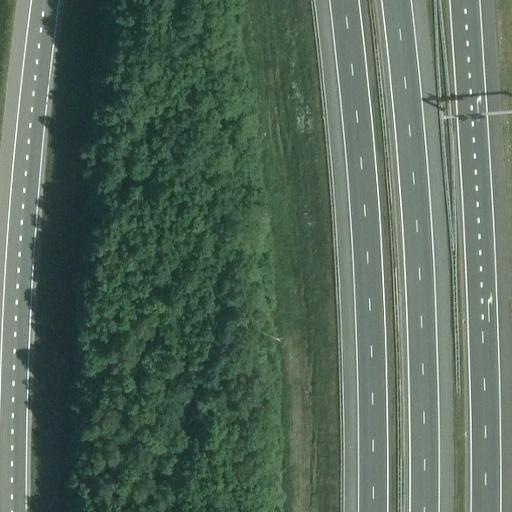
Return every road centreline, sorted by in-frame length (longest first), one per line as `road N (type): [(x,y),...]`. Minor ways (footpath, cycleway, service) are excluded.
road 1 (motorway): [(43,0),(20,230),(12,511)]
road 2 (motorway): [(342,0),(367,275),(372,511)]
road 3 (motorway): [(422,511),(419,278),(395,0)]
road 4 (motorway): [(485,511),(464,0)]
